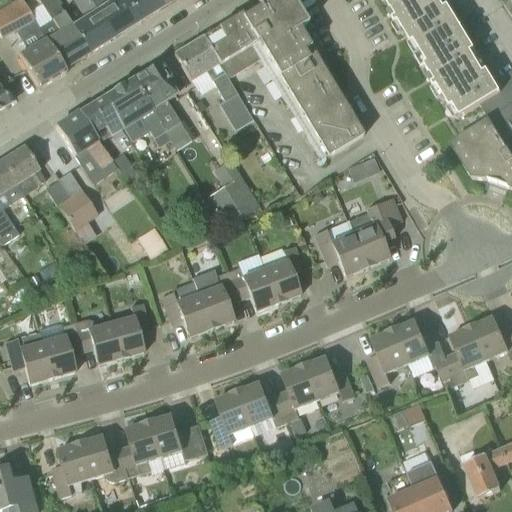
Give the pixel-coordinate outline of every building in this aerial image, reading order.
[(67,75),(65,72),(38,28),(37,29),(19,0),(0,11),(0,38),(1,40),(15,32),(27,53),(19,58),(40,91),(67,75)] [(91,56),(73,27),(70,28),(53,0),(38,0),(41,4),(40,5),(50,22),(38,28),(65,72),(91,56)] [(116,40),(90,0),(73,0),(78,8),(77,9),(83,20),(73,27),(91,56),(116,40)] [(90,0),(116,40),(141,25),(125,0),(115,0),(110,3),(108,0),(90,0)] [(125,0),(141,25),(164,10),(158,0),(125,0)] [(158,0),(164,10),(179,0),(158,0)] [(241,16),(203,39),(229,81),(266,59),(327,160),(363,138),(299,31),(307,27),(291,0),(267,0),(257,6),(260,10),(244,20),(241,16)] [(463,29),(445,0),(385,0),(393,12),(390,14),(404,37),(407,35),(419,56),(463,29)] [(481,107),(490,122),(491,122),(491,123),(511,108),(511,79),(509,81),(506,86),(499,90),(463,29),(419,56),(432,76),(429,78),(442,100),(446,100),(458,121),(481,107)] [(176,56),(192,83),(199,95),(214,86),(225,105),(221,107),(236,133),(254,122),(229,81),(203,39),(176,56)] [(157,67),(133,82),(170,143),(171,143),(177,153),(195,142),(183,124),(180,126),(166,104),(176,98),(167,84),(168,83),(163,76),(163,77),(157,67)] [(149,133),(151,136),(159,150),(170,143),(133,82),(105,100),(125,132),(123,134),(125,133),(132,144),(149,133)] [(0,112),(10,106),(0,89),(0,112)] [(105,100),(80,115),(94,138),(95,137),(107,130),(113,140),(123,134),(125,132),(105,100)] [(511,108),(491,123),(511,156),(511,108)] [(113,165),(95,137),(94,138),(80,115),(56,130),(79,167),(80,166),(81,169),(84,167),(85,168),(91,164),(98,175),(113,165)] [(473,181),(488,182),(510,190),(511,191),(511,156),(491,123),(491,122),(490,122),(452,147),(473,181)] [(3,163),(18,186),(30,179),(36,189),(45,184),(39,173),(25,149),(3,163)] [(113,164),(122,176),(131,169),(123,157),(113,164)] [(375,161),(364,166),(369,179),(381,175),(375,161)] [(3,163),(0,164),(0,246),(1,248),(18,237),(2,211),(24,198),(17,187),(18,186),(3,163)] [(225,227),(260,205),(235,165),(221,173),(231,190),(211,203),(225,227)] [(70,200),(57,208),(75,235),(99,218),(70,175),(59,182),(70,200)] [(58,183),(58,184),(46,192),(57,208),(70,200),(59,182),(58,183)] [(366,216),(348,224),(367,270),(389,261),(384,249),(396,244),(387,222),(399,217),(392,201),(365,213),(366,216)] [(367,270),(348,224),(345,225),(345,224),(314,237),(326,264),(337,259),(345,280),(367,270)] [(168,251),(162,243),(155,231),(138,241),(151,262),(168,251)] [(292,277),(304,273),(295,249),(283,254),(286,263),(265,271),(278,306),(300,298),(292,277)] [(243,280),(240,270),(228,275),(237,298),(248,294),(256,315),(278,306),(265,271),(243,280)] [(216,279),(220,288),(198,297),(212,332),(234,323),(226,303),(237,298),(228,275),(216,279)] [(60,285),(55,278),(33,292),(38,299),(60,285)] [(177,305),(173,296),(161,300),(172,329),(184,324),(190,340),(212,332),(198,297),(177,305)] [(138,334),(149,331),(143,306),(130,310),(133,319),(111,325),(121,362),(144,355),(138,334)] [(494,320),(472,329),(488,364),(508,355),(511,363),(511,336),(502,341),(494,320)] [(111,325),(97,329),(97,327),(94,324),(90,323),(86,322),(74,326),(81,350),(92,347),(98,368),(121,362),(111,325)] [(415,324),(394,333),(408,367),(432,357),(447,392),(458,387),(448,364),(439,344),(426,350),(415,324)] [(43,345),(53,381),(75,375),(69,353),(81,350),(74,326),(62,329),(65,338),(43,345)] [(476,369),(488,364),(472,329),(451,339),(459,359),(448,364),(458,387),(480,378),(476,369)] [(386,377),(408,367),(394,333),(372,342),(381,362),(369,367),(378,391),(389,386),(386,377)] [(43,345),(42,345),(40,335),(5,345),(12,369),(24,366),(30,387),(53,381),(43,345)] [(355,400),(346,376),(335,381),(327,360),(305,368),(319,403),(340,395),(344,404),(355,400)] [(289,425),(300,421),(297,412),(319,403),(305,368),(283,377),(291,398),(280,402),(289,425)] [(375,393),(369,378),(362,381),(368,396),(375,393)] [(239,394),(252,429),(274,421),(277,430),(289,425),(280,402),(269,406),(261,386),(239,394)] [(256,438),(252,429),(239,394),(217,403),(225,423),(213,428),(222,451),(256,438)] [(413,427),(418,441),(432,436),(420,406),(388,418),(394,434),(413,427)] [(198,460),(191,436),(179,439),(172,418),(150,425),(161,461),(183,454),(186,463),(198,460)] [(161,461),(150,425),(127,432),(134,453),(123,456),(130,480),(152,474),(149,464),(161,461)] [(104,439),(82,445),(93,481),(94,481),(95,484),(98,487),(101,488),(104,488),(130,480),(123,456),(111,460),(104,439)] [(73,498),(73,497),(83,494),(84,484),(93,481),(82,445),(59,452),(66,474),(54,477),(61,501),(73,498)] [(511,446),(503,450),(509,466),(511,464),(511,446)] [(502,491),(494,472),(509,466),(503,450),(466,467),(480,500),(502,491)] [(453,511),(440,482),(433,466),(408,477),(414,493),(422,511),(453,511)] [(38,511),(29,480),(14,484),(10,469),(0,472),(0,511),(38,511)] [(422,511),(414,493),(408,477),(386,486),(391,495),(387,497),(389,504),(392,511),(422,511)] [(358,511),(356,506),(341,511),(335,511),(331,502),(312,511),(358,511)]
